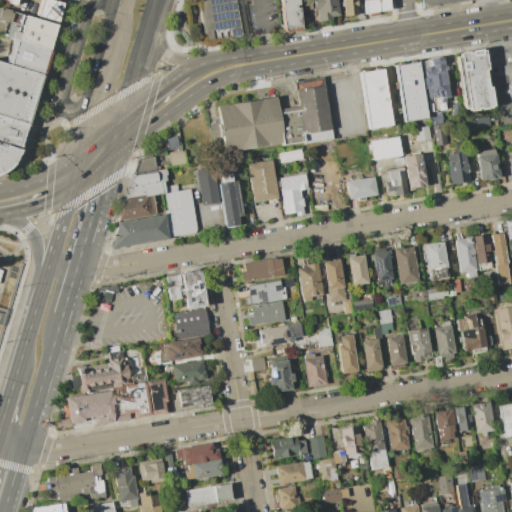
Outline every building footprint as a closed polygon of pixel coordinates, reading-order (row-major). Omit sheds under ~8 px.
[(53,0),(63,3),(57,23),(37,17),(39,10),(37,10),(39,0),(53,0)] [(196,0),(203,41),(239,35),(233,0),(196,0)] [(279,0),(283,31),(301,28),(299,7),(295,8),(295,5),(298,5),(297,0),(279,0)] [(317,13),(318,22),(330,20),(330,17),(337,16),(335,0),(315,0),(312,1),(314,14),(317,13)] [(341,0),(343,16),(356,15),(355,0),(341,0)] [(362,0),(364,14),(390,10),(389,0),(362,0)] [(420,0),(421,8),(472,0),(420,0)] [(0,8),(3,9),(4,8),(11,10),(10,13),(13,14),(11,22),(10,23),(0,19),(0,8)] [(13,14),(14,12),(23,15),(20,25),(11,22),(13,14)] [(13,39),(7,37),(10,25),(19,28),(20,25),(23,15),(26,16),(26,15),(57,25),(49,50),(13,39)] [(6,63),(13,39),(49,50),(42,74),(6,63)] [(455,57),(463,109),(468,108),(469,111),(476,110),(476,108),(480,107),(480,109),(489,108),(489,106),(491,105),(488,87),(487,88),(484,69),(486,68),(483,50),(481,50),(480,49),(470,51),(470,52),(467,53),(467,52),(458,53),(459,56),(455,57)] [(421,62),(424,78),(422,78),(424,89),(425,88),(429,112),(435,111),(436,114),(446,112),(444,102),(445,102),(444,96),(448,96),(444,73),(445,73),(444,67),(443,67),(442,60),(441,60),(441,58),(430,59),(430,60),(421,62)] [(0,174),(8,170),(16,162),(22,151),(43,75),(42,74),(6,63),(0,61),(0,174)] [(395,66),(403,122),(426,118),(417,62),(395,66)] [(358,72),(367,129),(391,125),(381,69),(358,72)] [(215,106),(218,122),(209,123),(211,140),(220,139),(223,156),(330,139),(320,79),(292,84),(295,105),(277,108),(276,97),(215,106)] [(459,104),(460,114),(452,116),(451,105),(459,104)] [(428,113),(435,112),(435,114),(441,113),(442,123),(430,125),(428,113)] [(463,120),(483,116),(485,130),(465,133),(463,120)] [(431,125),(452,122),(454,133),(444,134),(446,144),(434,145),(431,125)] [(427,126),(429,139),(416,141),(414,128),(427,126)] [(397,136),(400,156),(372,160),(369,141),(397,136)] [(344,144),(346,157),(339,158),(337,145),(344,144)] [(277,153),(300,149),(302,159),(279,163),(277,153)] [(479,181),(475,157),(477,156),(476,152),(493,149),(493,154),(495,153),(499,178),(479,181)] [(167,152),(169,165),(184,163),(182,150),(167,152)] [(463,152),(468,181),(450,184),(445,155),(463,152)] [(419,154),(425,186),(413,188),(413,190),(408,191),(404,164),(402,157),(402,156),(419,154)] [(402,157),(404,164),(394,166),(393,159),(402,157)] [(133,175),(155,172),(155,170),(153,158),(138,160),(133,175)] [(270,160),(276,198),(252,202),(246,164),(270,160)] [(401,167),(406,194),(394,196),(393,194),(386,195),(384,187),(388,186),(385,170),(401,167)] [(128,187),(163,181),(165,181),(164,175),(166,175),(164,169),(155,170),(155,172),(133,175),(133,179),(127,180),(128,187)] [(196,170),(201,205),(219,202),(215,174),(206,176),(205,169),(196,170)] [(220,175),(229,173),(230,180),(221,182),(220,175)] [(278,178),(304,173),(306,188),(299,190),(300,198),(302,198),(303,206),(301,207),(302,214),(296,215),(296,212),(283,214),(278,178)] [(344,181),(350,180),(349,179),(357,177),(357,179),(371,177),(374,196),(347,200),(344,181)] [(217,183),(225,227),(238,225),(236,216),(242,215),(236,180),(217,183)] [(124,200),(152,195),(164,193),(164,186),(163,181),(128,187),(125,188),(126,192),(123,193),(124,200)] [(164,193),(164,186),(176,185),(177,191),(164,193)] [(168,236),(196,232),(189,189),(177,191),(164,193),(167,210),(164,210),(165,214),(168,236)] [(124,200),(116,222),(151,216),(151,214),(155,214),(152,195),(124,200)] [(116,222),(112,239),(109,242),(109,248),(115,250),(118,246),(168,239),(168,236),(165,214),(151,216),(116,222)] [(511,242),(511,218),(502,219),(504,243),(511,242)] [(509,284),(497,286),(495,276),(493,276),(491,268),(494,267),(494,265),(495,265),(490,235),(502,233),(507,263),(505,264),(509,284)] [(486,234),(490,261),(489,261),(490,268),(478,271),(476,264),(475,264),(471,236),(486,234)] [(470,236),(471,244),(471,248),(473,249),(473,253),(473,255),(475,270),(459,273),(453,240),(463,238),(463,237),(470,236)] [(441,242),(445,267),(444,267),(446,278),(438,279),(439,284),(430,285),(427,270),(426,270),(421,245),(441,242)] [(412,246),(417,281),(398,284),(392,248),(400,246),(401,249),(405,248),(405,247),(412,246)] [(386,251),(390,279),(375,281),(370,253),(373,253),(372,250),(383,248),(384,251),(386,251)] [(362,255),(367,283),(351,286),(346,257),(362,255)] [(277,276),(240,283),(238,272),(244,271),(242,263),(274,257),(274,259),(279,258),(282,274),(277,275),(277,276)] [(337,259),(344,300),(328,302),(322,261),(337,259)] [(315,263),(321,295),(310,297),(310,301),(303,302),(302,299),(301,299),(295,269),(301,268),(301,266),(315,263)] [(198,270),(204,306),(185,310),(182,288),(179,275),(179,274),(181,273),(182,271),(186,271),(188,272),(190,272),(191,270),(195,269),(196,271),(198,270)] [(182,288),(179,289),(180,298),(167,300),(165,288),(167,288),(165,277),(179,275),(182,288)] [(279,288),(278,281),(283,280),(282,278),(292,276),(294,286),(283,288),(283,287),(279,288)] [(279,288),(283,287),(283,288),(285,298),(245,305),(244,296),(248,295),(246,285),(278,280),(278,281),(279,288)] [(445,283),(452,282),(454,295),(448,296),(445,283)] [(423,285),(426,300),(418,301),(417,299),(411,300),(410,292),(415,286),(423,285)] [(425,290),(445,286),(447,295),(441,296),(442,298),(426,301),(425,290)] [(99,288),(95,304),(106,306),(113,302),(117,295),(118,287),(99,288)] [(398,292),(400,304),(385,307),(383,295),(398,292)] [(371,299),(372,308),(353,311),(351,302),(371,299)] [(349,300),(351,313),(344,314),(341,301),(349,300)] [(280,301),(284,320),(249,326),(247,317),(251,316),(249,306),(280,301)] [(493,310),(511,306),(511,347),(500,350),(493,310)] [(204,308),(208,335),(200,336),(199,332),(175,336),(172,314),(204,308)] [(377,311),(389,309),(392,327),(385,328),(386,334),(380,334),(377,311)] [(454,319),(460,318),(460,316),(472,314),(473,320),(479,319),(480,326),(481,325),(482,336),(488,335),(490,345),(484,346),(484,351),(471,353),(471,348),(467,349),(464,352),(459,349),(461,346),(461,342),(458,343),(457,337),(459,337),(458,331),(456,331),(454,319)] [(454,352),(451,353),(451,357),(444,358),(444,356),(440,357),(439,357),(438,355),(436,355),(436,354),(432,328),(440,327),(439,322),(448,320),(448,325),(449,325),(454,352)] [(257,330),(298,322),(301,336),(293,337),(294,341),(263,347),(262,342),(259,343),(257,330)] [(378,327),(380,337),(373,338),(372,328),(378,327)] [(405,331),(425,327),(430,357),(422,359),(422,360),(412,362),(410,354),(409,354),(405,331)] [(330,345),(318,347),(316,337),(317,336),(316,332),(321,331),(321,329),(327,328),(330,345)] [(350,334),(356,370),(340,373),(335,345),(338,345),(337,343),(339,343),(338,336),(350,334)] [(384,337),(400,335),(404,363),(402,363),(403,366),(391,368),(391,365),(389,365),(384,337)] [(197,337),(201,355),(159,362),(157,353),(159,353),(157,345),(166,343),(180,340),(180,342),(186,341),(185,339),(197,337)] [(375,339),(380,367),(379,367),(379,370),(366,372),(366,369),(364,369),(359,341),(375,339)] [(301,359),(303,358),(303,355),(312,353),(313,357),(321,355),(326,383),(306,387),(301,359)] [(438,355),(439,357),(440,357),(441,367),(435,367),(433,355),(436,354),(436,355),(438,355)] [(284,355),(288,374),(291,373),(292,381),(289,382),(291,390),(273,393),(271,385),(268,386),(267,378),(270,377),(266,358),(284,355)] [(127,365),(127,368),(129,368),(131,374),(131,376),(129,377),(129,380),(125,380),(126,385),(111,388),(110,383),(88,386),(89,391),(79,393),(78,388),(73,388),(71,374),(77,373),(76,367),(86,365),(87,372),(109,368),(107,360),(122,357),(124,366),(127,365)] [(250,359),(263,357),(264,362),(260,363),(261,370),(252,371),(250,359)] [(170,365),(201,360),(202,370),(204,370),(205,379),(196,380),(197,384),(187,386),(186,381),(173,383),(170,365)] [(131,374),(139,373),(138,366),(144,366),(146,381),(132,383),(131,376),(131,374)] [(64,398),(80,395),(80,396),(110,391),(110,388),(145,383),(145,382),(163,379),(167,401),(163,402),(165,413),(94,424),(93,421),(68,425),(67,417),(63,417),(61,405),(65,404),(64,398)] [(207,385),(210,402),(209,402),(209,406),(200,407),(199,404),(180,407),(177,390),(207,385)] [(488,402),(492,431),(484,432),(485,436),(476,438),(475,434),(474,434),(469,405),(488,402)] [(511,434),(504,436),(499,405),(511,403),(511,434)] [(452,408),(468,405),(472,429),(456,432),(452,408)] [(451,409),(456,437),(437,440),(433,412),(451,409)] [(426,414),(431,448),(430,448),(431,451),(422,453),(421,452),(414,453),(408,419),(415,417),(415,416),(426,414)] [(402,418),(404,427),(406,426),(408,434),(405,435),(407,448),(388,451),(383,421),(390,420),(391,422),(396,421),(396,419),(402,418)] [(378,420),(386,467),(369,470),(361,425),(368,424),(368,422),(378,420)] [(357,426),(362,452),(356,453),(357,456),(345,458),(344,455),(343,455),(342,450),(339,429),(357,426)] [(306,438),(322,436),(325,456),(310,459),(306,438)] [(305,454),(272,460),(270,450),(271,449),(269,441),(295,437),(296,441),(302,440),(305,454)] [(179,448),(210,443),(211,446),(216,445),(218,458),(203,460),(204,461),(197,462),(196,461),(191,462),(191,463),(182,464),(181,457),(175,458),(173,450),(180,449),(179,448)] [(161,452),(170,450),(171,462),(163,463),(161,452)] [(332,463),(331,458),(330,452),(342,450),(343,455),(344,455),(345,458),(345,461),(334,463),(332,463)] [(337,480),(326,482),(326,479),(320,480),(318,468),(314,469),(312,460),(318,459),(318,460),(331,458),(332,463),(334,463),(337,480)] [(190,464),(219,459),(221,474),(184,480),(183,472),(186,472),(185,466),(190,465),(190,464)] [(137,462),(147,461),(147,464),(161,462),(164,481),(149,483),(149,480),(140,481),(137,462)] [(274,466),(302,461),(302,462),(307,462),(309,469),(310,469),(312,477),(305,479),(305,480),(277,484),(274,466)] [(47,480),(49,495),(58,494),(59,501),(91,497),(92,502),(113,498),(113,494),(108,463),(90,466),(91,473),(82,474),(81,467),(67,469),(68,476),(47,480)] [(112,469),(113,469),(113,468),(118,468),(123,468),(123,467),(128,466),(130,476),(132,476),(136,499),(135,499),(136,506),(128,507),(127,505),(119,506),(118,501),(117,502),(112,469)] [(467,469),(482,466),(484,480),(470,483),(467,469)] [(436,476),(449,474),(452,492),(439,494),(436,476)] [(398,480),(412,477),(415,496),(401,499),(398,480)] [(228,483),(230,499),(196,505),(179,507),(177,493),(184,491),(184,490),(228,483)] [(457,511),(457,509),(459,509),(455,485),(463,484),(467,505),(471,504),(472,511),(457,511)] [(276,489),(294,485),(295,496),(297,495),(299,505),(297,505),(297,507),(279,510),(278,501),(275,502),(274,495),(277,494),(276,489)] [(321,490),(338,487),(340,501),(323,504),(321,490)] [(502,511),(478,511),(476,492),(502,487),(504,501),(501,502),(502,511)] [(137,494),(148,492),(148,495),(156,494),(158,511),(138,511),(138,508),(139,508),(137,494)] [(111,501),(112,511),(86,511),(86,506),(111,501)] [(418,511),(418,507),(419,507),(419,504),(434,501),(434,505),(436,504),(437,511),(418,511)] [(29,511),(30,509),(62,503),(63,511),(29,511)] [(440,511),(439,504),(445,503),(445,505),(449,504),(450,506),(456,505),(457,511),(440,511)]
